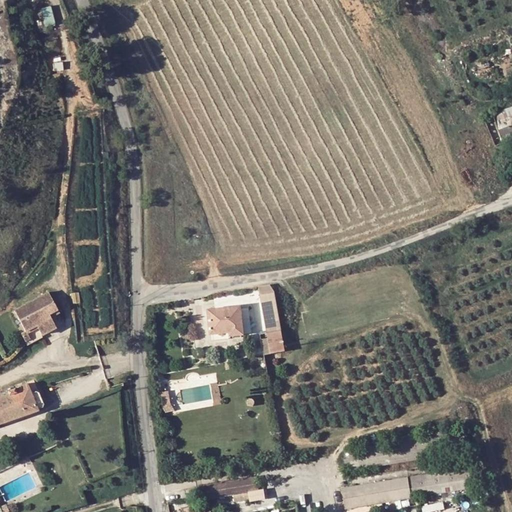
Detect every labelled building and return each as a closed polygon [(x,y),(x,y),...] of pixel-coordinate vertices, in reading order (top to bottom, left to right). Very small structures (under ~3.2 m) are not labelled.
[(48,24),(58,23),(56,5),(46,7),(48,24)] [(92,62),(87,42),(70,46),(74,58),(83,55),(85,63),(92,62)] [(510,142),(511,141),(511,107),(497,114),(510,142)] [(269,284),(258,286),(267,333),(281,330),(274,291),(273,283),(269,284)] [(27,332),(31,341),(64,327),(59,315),(65,312),(56,291),(17,307),(28,332),(27,332)] [(244,334),(240,307),(207,310),(210,335),(229,333),(229,336),(244,334)] [(271,353),(285,351),(281,330),(267,333),(271,353)] [(21,394),(23,401),(2,407),(11,428),(57,413),(52,396),(44,398),(42,388),(21,394)] [(167,390),(158,391),(159,410),(169,410),(167,390)] [(0,431),(11,428),(2,407),(0,407),(0,431)] [(349,449),(353,470),(468,451),(464,431),(349,449)] [(342,487),(346,508),(474,487),(471,466),(342,487)] [(262,476),(203,485),(206,500),(264,491),(262,476)] [(0,511),(11,511),(0,486),(0,511)]
